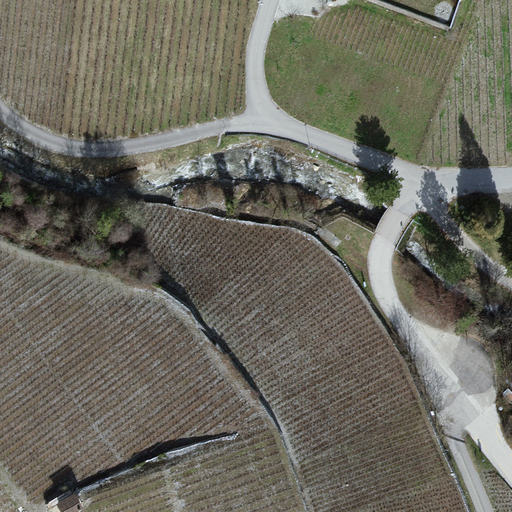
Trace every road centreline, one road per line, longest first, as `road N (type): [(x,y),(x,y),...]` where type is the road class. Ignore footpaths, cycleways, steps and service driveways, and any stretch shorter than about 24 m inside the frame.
road 1 (track): [(0,109),(51,144),(121,150),(266,122)]
road 2 (unclassified): [(434,386),(374,291),(376,247),(428,187)]
road 3 (unclassified): [(483,511),(434,386)]
